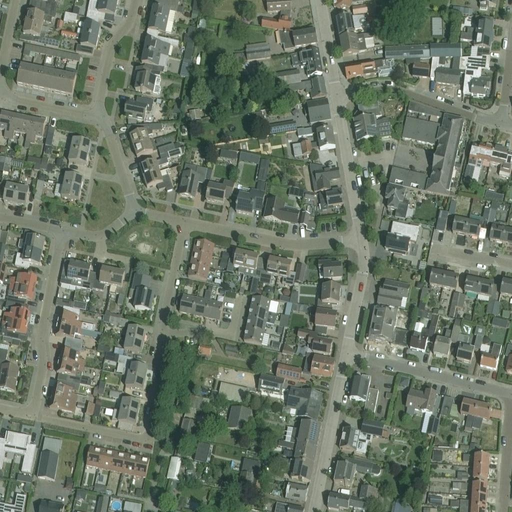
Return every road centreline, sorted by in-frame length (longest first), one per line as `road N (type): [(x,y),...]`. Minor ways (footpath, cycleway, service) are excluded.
road 1 (residential): [(31,414),(146,439),(163,336)]
road 2 (residential): [(31,414),(61,231)]
road 3 (residential): [(358,240),(306,249),(185,225)]
road 4 (residential): [(332,93),(394,90),(502,123)]
road 5 (residential): [(510,393),(347,356)]
road 6 (tertiary): [(316,511),(347,356)]
road 7 (residential): [(100,119),(108,55),(135,0)]
